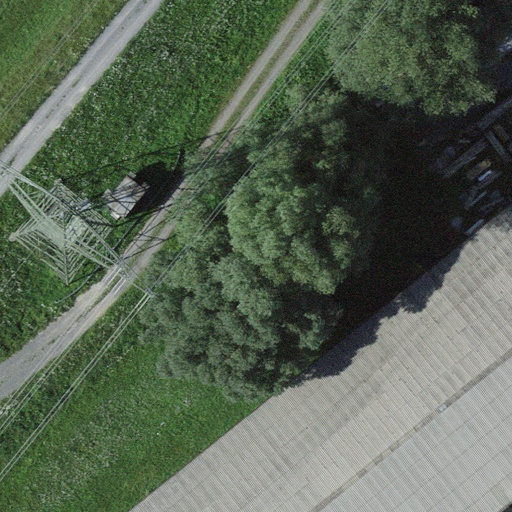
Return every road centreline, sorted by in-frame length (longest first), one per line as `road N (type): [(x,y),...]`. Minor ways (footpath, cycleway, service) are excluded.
road 1 (track): [(0,385),(71,331),(324,0)]
road 2 (track): [(0,191),(160,0)]
